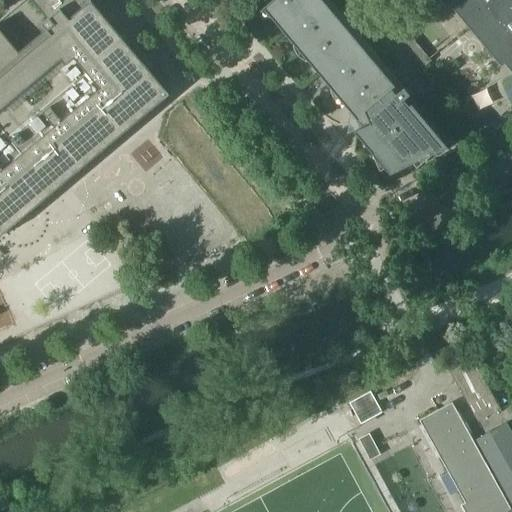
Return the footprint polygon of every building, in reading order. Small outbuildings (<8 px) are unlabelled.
[(67,182),(171,95),(91,0),(32,0),(48,19),(42,24),(47,29),(20,52),(0,29),(0,237),(31,212),(46,200),(46,199),(67,182)] [(359,42),(323,0),(273,0),(267,5),(276,14),(273,17),(295,44),(298,41),(313,59),(309,61),(332,88),(335,85),(350,103),(346,106),(364,127),(355,131),(374,154),(377,152),(392,170),(430,153),(432,155),(449,147),(413,104),(411,106),(406,100),(412,95),(406,88),(405,88),(394,75),(395,75),(393,73),(393,74),(390,70),(389,68),(388,69),(375,53),(376,53),(375,51),(374,52),(371,48),(372,48),(371,46),(370,47),(363,39),(359,42)] [(511,0),(446,0),(502,67),(508,62),(511,66),(511,0)] [(405,29),(393,14),(384,22),(397,37),(405,29)] [(418,44),(405,29),(397,37),(409,52),(418,44)] [(430,58),(418,44),(409,52),(421,66),(430,59),(430,58)] [(478,422),(501,409),(473,359),(450,371),(478,422)] [(383,413),(371,391),(350,403),(362,424),(383,413)] [(474,441),(453,403),(420,420),(470,511),(511,511),(511,431),(507,423),(474,441)] [(381,455),(378,448),(370,433),(359,439),(370,461),(381,455)]
